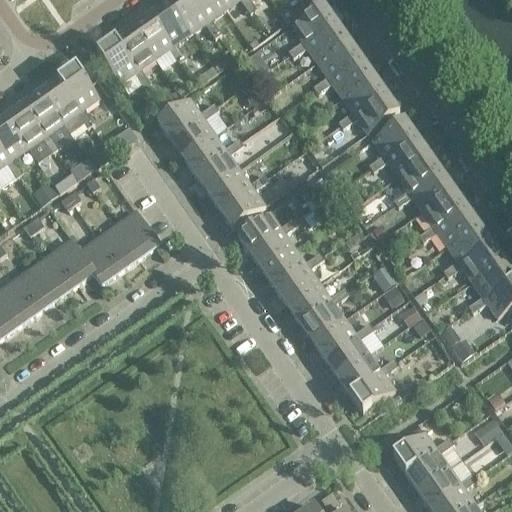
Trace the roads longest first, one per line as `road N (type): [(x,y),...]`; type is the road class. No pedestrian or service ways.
road 1 (residential): [(511,215),(361,0)]
road 2 (residential): [(345,460),(202,258)]
road 3 (residential): [(0,400),(202,258)]
road 4 (residential): [(202,258),(131,154)]
